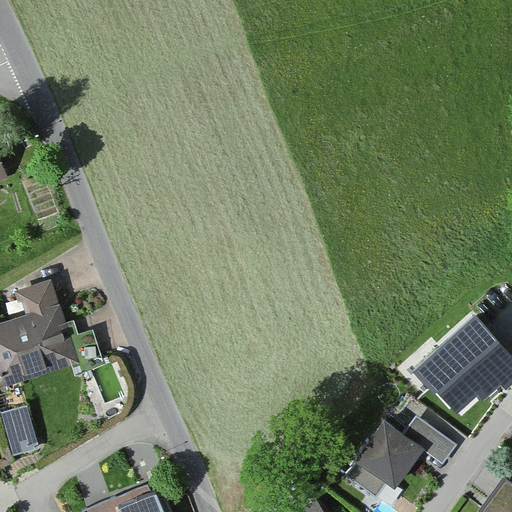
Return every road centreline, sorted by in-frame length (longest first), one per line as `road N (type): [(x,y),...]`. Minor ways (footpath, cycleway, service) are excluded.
road 1 (residential): [(27,64),(211,511)]
road 2 (unknown): [(0,490),(170,411)]
